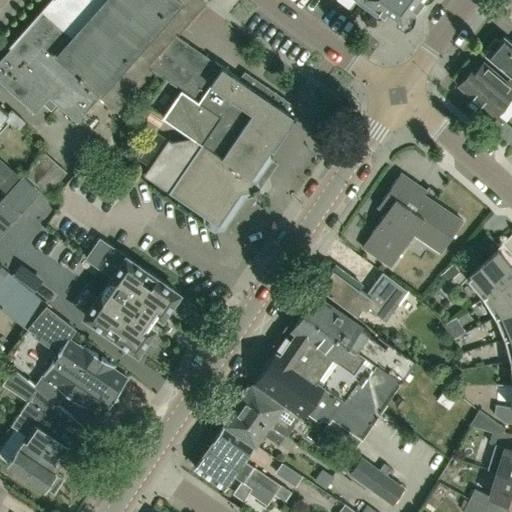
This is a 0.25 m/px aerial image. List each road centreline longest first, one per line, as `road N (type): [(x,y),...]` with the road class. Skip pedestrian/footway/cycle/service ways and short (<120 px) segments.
road 1 (tertiary): [(146,465),(395,98)]
road 2 (unclassified): [(266,0),(395,98)]
road 3 (residential): [(511,193),(395,98)]
road 4 (tertiary): [(395,98),(468,0)]
